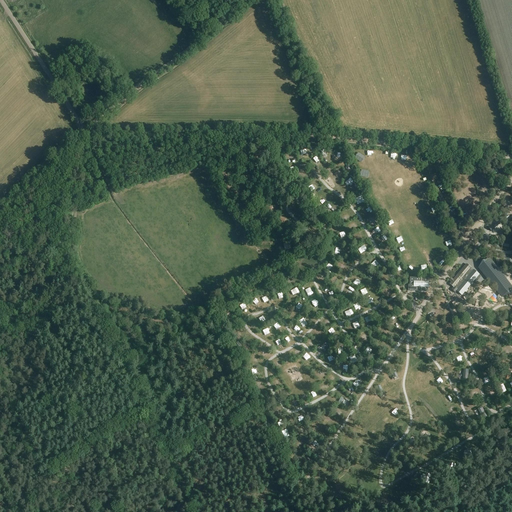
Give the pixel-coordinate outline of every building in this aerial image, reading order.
[(338,186),(343,182),(340,178),(335,183),(338,186)] [(309,239),(296,239),(296,249),(309,249),(309,239)] [(490,263),(484,269),(500,289),(507,284),(490,263)] [(462,296),(465,292),(466,293),(468,290),(467,290),(479,275),(471,268),(465,275),(461,271),(454,280),(451,283),(450,284),(453,288),(452,290),(455,293),(456,291),(462,296)] [(427,276),(408,275),(408,288),(427,289),(427,282),(427,276)] [(446,303),(441,305),(446,316),(451,314),(446,303)] [(443,324),(440,325),(438,320),(435,314),(431,316),(441,338),(448,335),(443,324)] [(375,418),(380,413),(377,409),(371,414),(375,418)]
